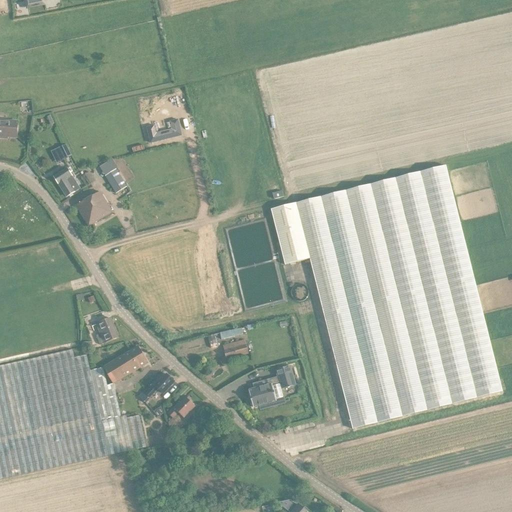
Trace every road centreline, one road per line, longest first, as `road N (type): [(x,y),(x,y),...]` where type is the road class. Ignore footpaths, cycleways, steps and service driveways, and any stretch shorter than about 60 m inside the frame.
road 1 (unclassified): [(350,511),(176,365),(128,315),(34,185),(0,170)]
road 2 (unknown): [(511,145),(291,199)]
